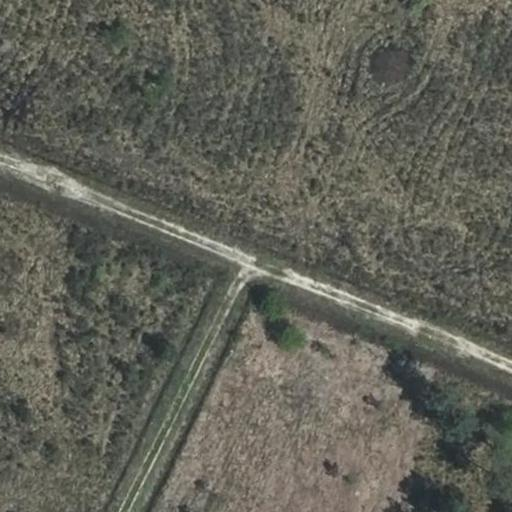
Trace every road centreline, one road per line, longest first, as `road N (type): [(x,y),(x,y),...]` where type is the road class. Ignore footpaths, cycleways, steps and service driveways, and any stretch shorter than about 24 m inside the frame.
road 1 (track): [(511,367),(0,160)]
road 2 (track): [(247,260),(126,511)]
